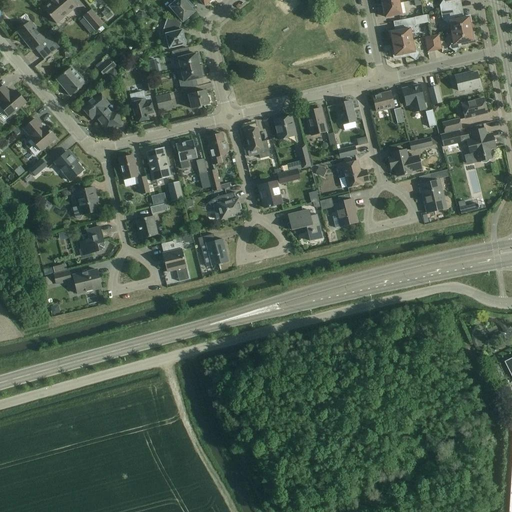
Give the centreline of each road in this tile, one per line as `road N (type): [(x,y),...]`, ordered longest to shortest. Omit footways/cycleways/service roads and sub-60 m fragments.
road 1 (unclassified): [(0,405),(432,290),(458,287),(511,303)]
road 2 (secondary): [(511,247),(356,278),(213,325)]
road 3 (secondary): [(213,325),(511,262)]
road 4 (secondary): [(21,377),(213,325)]
road 5 (track): [(258,511),(219,438),(194,351)]
road 6 (residential): [(102,148),(0,38)]
road 7 (residential): [(360,84),(229,117)]
road 8 (residential): [(229,117),(102,148)]
road 9 (residential): [(229,117),(207,37),(237,0)]
road 10 (residential): [(503,49),(381,79)]
